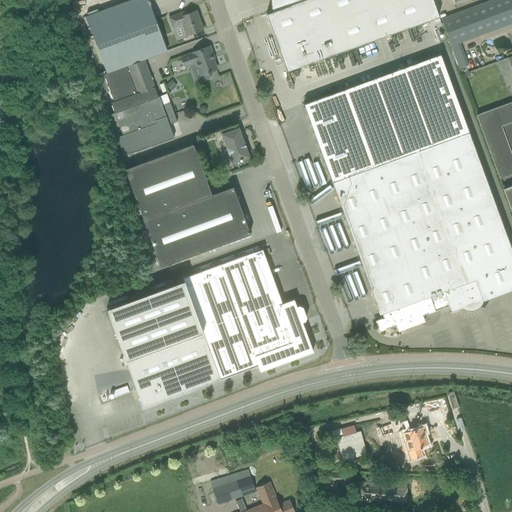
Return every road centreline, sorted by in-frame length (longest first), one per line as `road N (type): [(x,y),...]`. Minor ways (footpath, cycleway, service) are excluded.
road 1 (track): [(6,0),(2,296),(32,473)]
road 2 (unclassified): [(348,375),(214,0)]
road 3 (secondary): [(348,375),(87,468)]
road 4 (secondary): [(511,374),(418,367),(348,375)]
